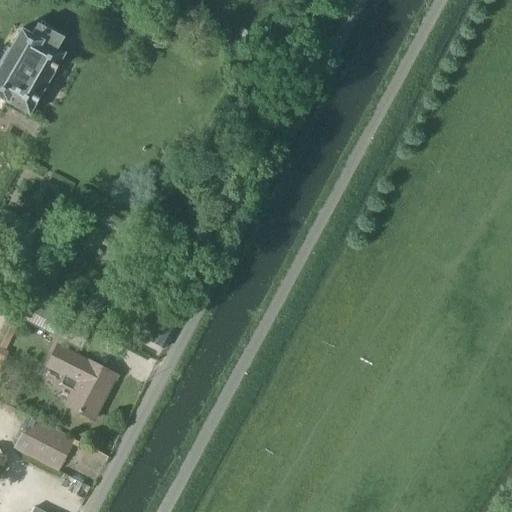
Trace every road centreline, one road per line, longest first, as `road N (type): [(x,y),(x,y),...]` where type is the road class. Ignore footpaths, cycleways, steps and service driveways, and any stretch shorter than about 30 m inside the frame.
road 1 (residential): [(151,511),(438,0)]
road 2 (unclassified): [(361,0),(95,511)]
